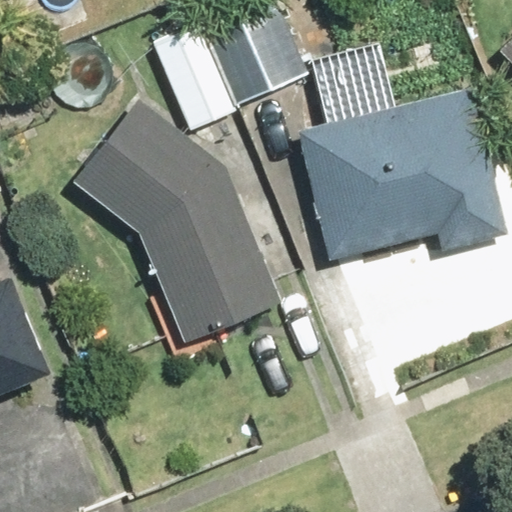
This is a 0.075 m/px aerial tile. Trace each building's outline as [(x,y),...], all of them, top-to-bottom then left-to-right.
[(275,0),(247,0),(198,22),(235,105),(308,73),(275,0)] [(511,20),(501,31),(511,42),(511,20)] [(475,71),(299,108),(327,241),(437,219),(441,240),(508,226),(475,71)] [(71,161),(136,211),(182,324),(281,284),(226,148),(135,78),(71,161)] [(6,250),(0,252),(0,361),(44,344),(6,250)]
